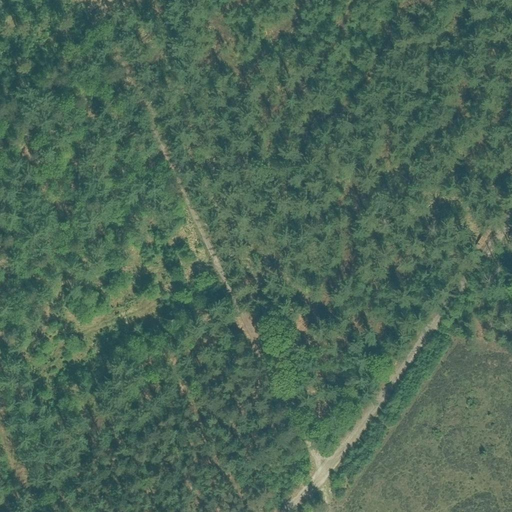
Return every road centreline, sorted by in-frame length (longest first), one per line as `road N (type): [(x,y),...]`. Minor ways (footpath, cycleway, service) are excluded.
road 1 (track): [(295,421),(126,71)]
road 2 (track): [(290,511),(511,208)]
